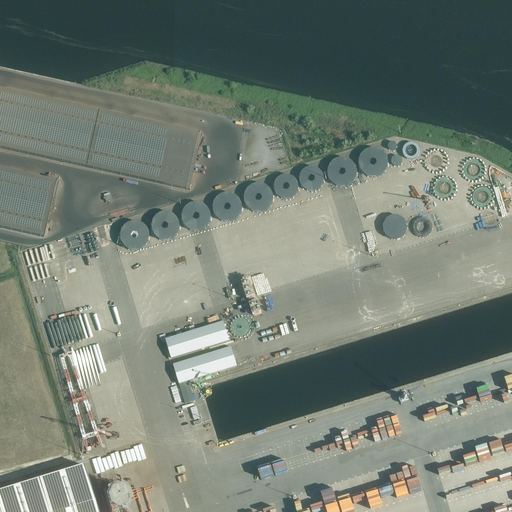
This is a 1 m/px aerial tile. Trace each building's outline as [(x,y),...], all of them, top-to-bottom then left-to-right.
[(0,148),(129,177),(187,190),(187,189),(190,175),(190,174),(193,162),(195,152),(199,134),(193,132),(193,133),(187,131),(173,128),(166,127),(166,126),(152,123),(146,122),(132,119),(125,117),(111,114),(105,113),(93,110),(86,109),(86,108),(72,105),(72,106),(66,104),(52,101),(45,100),(45,99),(31,96),(31,97),(25,95),(11,92),(4,91),(4,90),(0,89),(0,148)] [(0,227),(43,237),(47,222),(49,209),(50,209),(52,200),(52,199),(56,181),(50,180),(43,179),(43,178),(29,175),(29,176),(23,174),(9,171),(2,170),(2,169),(0,168),(0,227)] [(223,320),(165,338),(172,359),(230,341),(223,320)] [(230,345),(173,363),(179,384),(237,366),(230,345)] [(200,418),(196,407),(190,408),(194,420),(200,418)] [(124,443),(146,437),(145,435),(138,437),(137,433),(126,435),(127,437),(123,438),(124,443)] [(146,449),(122,455),(126,471),(150,465),(146,449)] [(95,511),(81,464),(0,489),(0,511),(95,511)]
